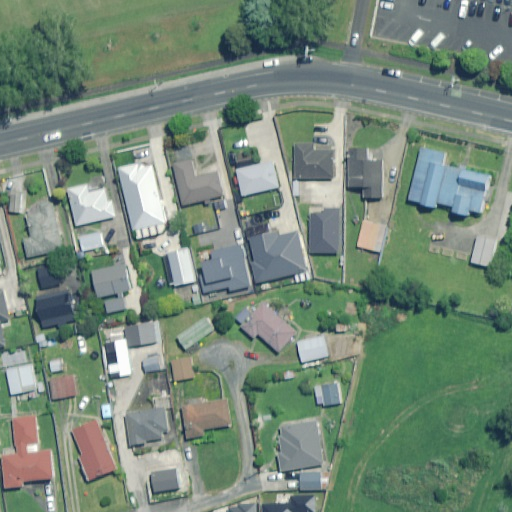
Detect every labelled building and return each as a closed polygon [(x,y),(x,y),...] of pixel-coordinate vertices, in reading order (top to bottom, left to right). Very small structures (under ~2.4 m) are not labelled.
[(315,150),(315,145),(294,144),(294,180),(334,180),(334,151),(315,150)] [(367,162),(368,150),(351,149),(349,188),(365,189),(365,199),(382,200),(383,163),(367,162)] [(446,155),(422,149),(409,202),(437,209),(438,204),(453,208),(452,213),(469,217),(470,211),(482,214),(491,177),(443,166),(446,155)] [(195,178),(191,160),(173,165),(183,207),(223,198),(218,173),(195,178)] [(253,167),(252,160),(235,163),(242,197),(278,189),(272,163),(253,167)] [(168,233),(151,162),(118,170),(135,241),(168,233)] [(90,194),(88,186),(69,190),(76,227),(116,218),(112,202),(108,203),(106,191),(90,194)] [(20,214),(21,196),(10,195),(9,213),(20,214)] [(63,253),(54,199),(37,202),(39,213),(25,216),(27,227),(30,227),(32,238),(23,239),(26,259),(63,253)] [(297,231),(293,212),(279,215),(284,234),(297,231)] [(339,216),(312,216),(311,252),(338,252),(339,216)] [(387,228),(363,222),(357,248),(381,253),(387,228)] [(245,253),(239,232),(218,238),(224,259),(245,253)] [(103,248),(99,233),(79,238),(83,253),(103,248)] [(495,242),(475,238),(470,264),(489,268),(495,242)] [(196,282),(188,249),(168,254),(176,287),(196,282)] [(63,285),(59,265),(37,270),(42,290),(63,285)] [(130,290),(124,265),(92,272),(98,300),(104,298),(107,313),(125,309),(121,292),(130,290)] [(20,299),(5,302),(2,290),(0,290),(0,345),(5,344),(0,322),(9,320),(24,317),(20,299)] [(35,298),(43,332),(77,324),(70,291),(35,298)] [(297,334),(263,303),(252,315),(245,308),(234,321),(254,340),(259,335),(279,354),(297,334)] [(215,331),(206,318),(177,339),(186,352),(215,331)] [(348,323),(335,322),(335,333),(347,334),(348,323)] [(46,335),(37,338),(40,350),(49,347),(46,335)] [(157,337),(147,338),(148,353),(158,352),(157,337)] [(328,358),(324,337),(297,343),(302,364),(328,358)] [(132,376),(128,346),(107,349),(111,379),(132,376)] [(194,379),(190,359),(165,364),(169,384),(194,379)] [(63,371),(62,360),(50,362),(51,373),(63,371)] [(37,391),(32,366),(6,371),(11,396),(37,391)] [(76,397),(73,377),(48,381),(51,401),(76,397)] [(342,405),(339,384),(315,388),(318,408),(342,405)] [(231,427),(226,400),(182,407),(187,440),(206,437),(205,431),(231,427)] [(168,433),(164,409),(125,415),(131,446),(165,440),(164,434),(168,433)] [(39,452),(35,416),(12,419),(16,455),(3,456),(7,490),(25,488),(25,483),(54,480),(51,451),(39,452)] [(325,466),(318,420),(277,426),(282,454),(278,454),(280,472),(325,466)] [(79,455),(84,467),(81,468),(87,483),(95,480),(116,471),(96,421),(72,431),(81,455),(79,455)] [(326,492),(327,474),(300,473),(300,491),(326,492)] [(315,511),(315,497),(279,498),(279,511),(315,511)]
